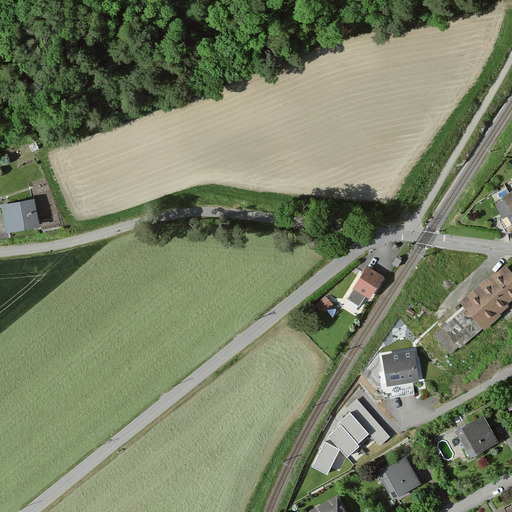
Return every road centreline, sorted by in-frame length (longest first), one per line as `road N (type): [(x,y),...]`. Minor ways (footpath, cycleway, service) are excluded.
road 1 (unclassified): [(31,511),(359,245),(363,230)]
road 2 (unclassified): [(0,252),(195,211),(363,230)]
road 3 (track): [(380,0),(254,40),(204,42),(59,0)]
road 4 (unclassified): [(363,230),(511,249)]
road 5 (residential): [(511,371),(404,426)]
